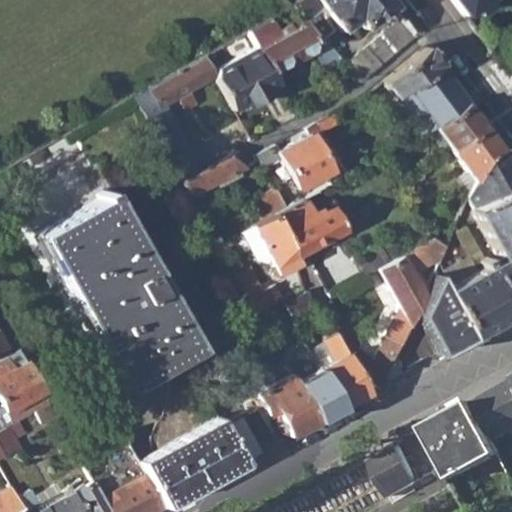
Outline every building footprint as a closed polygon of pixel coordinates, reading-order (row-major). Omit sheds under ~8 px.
[(315,9),(333,31),(353,17),(360,27),(391,4),(387,0),(294,0),(289,4),(302,19),(315,9)] [(448,0),(459,14),(478,0),(448,0)] [(343,63),(358,79),(412,32),(399,15),(343,63)] [(253,46),(267,71),(308,47),(316,61),(333,52),(329,48),(314,32),(306,36),(299,22),(289,28),(286,23),(274,30),(267,17),(243,30),(253,46)] [(333,52),(338,57),(343,53),(335,43),(329,48),(333,52)] [(403,86),(434,63),(421,45),(379,79),(391,95),(398,89),(403,86)] [(212,75),(230,108),(274,84),(267,71),(253,46),(209,70),(212,75)] [(128,95),(176,180),(218,157),(207,136),(187,146),(163,102),(212,75),(209,70),(200,55),(128,95)] [(419,107),(431,125),(462,101),(434,63),(403,86),(419,107)] [(398,89),(415,111),(419,107),(403,86),(398,89)] [(431,125),(449,147),(479,124),(462,101),(431,125)] [(314,120),(319,130),(337,120),(332,111),(314,120)] [(277,157),(293,187),(326,170),(314,149),(326,142),(319,130),(314,120),(302,127),(306,133),(273,151),(277,157)] [(449,147),(472,178),(494,147),(493,144),(479,124),(449,147)] [(254,160),(258,167),(277,157),(273,151),(269,154),(266,147),(248,157),(250,162),(254,160)] [(438,287),(464,337),(511,310),(511,177),(494,147),(472,178),(461,201),(494,257),(484,262),(482,257),(469,264),(472,269),(438,287)] [(176,180),(185,197),(242,165),(232,148),(218,157),(176,180)] [(259,193),(270,213),(282,206),(271,187),(259,193)] [(31,232),(132,411),(204,372),(170,310),(184,302),(171,277),(156,286),(103,192),(31,232)] [(266,214),(287,253),(334,228),(323,208),(313,212),(310,208),(302,211),(295,199),(282,206),(270,213),(266,214)] [(287,253),(266,214),(232,234),(240,252),(243,250),(247,258),(260,261),(264,258),(272,274),(293,263),(287,253)] [(370,357),(385,365),(389,356),(410,311),(429,270),(441,244),(428,237),(384,262),(372,269),(393,305),(370,357)] [(351,261),(361,276),(372,269),(384,262),(375,248),(351,261)] [(429,270),(410,311),(433,355),(464,337),(438,287),(429,270)] [(233,283),(250,313),(272,300),(275,299),(268,287),(256,293),(247,276),(233,283)] [(280,302),(288,317),(308,306),(302,290),(280,302)] [(250,313),(253,319),(257,316),(258,319),(277,307),(272,300),(250,313)] [(305,348),(338,407),(364,392),(323,316),(314,321),(324,337),(305,348)] [(0,354),(2,358),(14,351),(8,340),(0,345),(0,354)] [(284,373),(311,422),(338,407),(305,348),(301,340),(273,354),(275,359),(284,373)] [(0,359),(0,408),(2,412),(37,392),(14,351),(2,358),(0,359)] [(375,386),(398,373),(389,356),(385,365),(375,386)] [(265,365),(273,379),(284,373),(275,359),(265,365)] [(270,408),(286,435),(311,422),(284,373),(273,379),(249,391),(262,413),(270,408)] [(511,378),(474,399),(497,438),(506,433),(509,438),(511,436),(511,378)] [(212,418),(237,462),(255,452),(242,431),(238,434),(215,393),(202,400),(212,418)] [(497,438),(474,399),(424,426),(445,465),(453,478),(504,451),(497,438)] [(30,411),(37,423),(50,416),(43,403),(30,411)] [(133,461),(157,506),(237,462),(212,418),(133,461)] [(0,427),(0,443),(9,439),(2,427),(0,427)] [(86,480),(103,511),(146,511),(157,506),(133,461),(121,440),(77,463),(86,480)] [(416,481),(410,471),(394,442),(365,458),(386,497),(400,489),(416,481)] [(417,480),(419,479),(414,469),(410,471),(416,481),(417,480)] [(11,496),(20,511),(103,511),(86,480),(33,508),(22,490),(11,496)] [(0,489),(0,511),(20,511),(11,496),(6,487),(0,489)]
